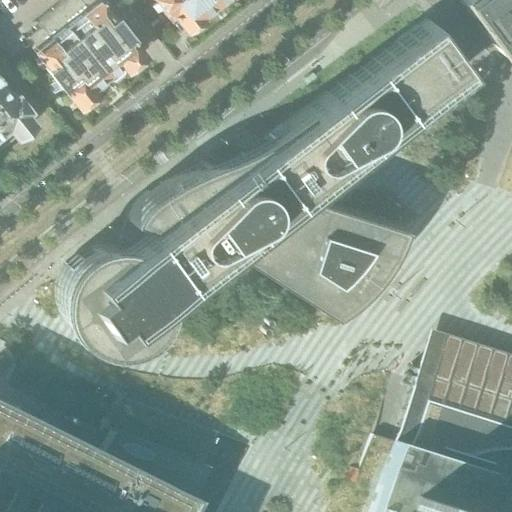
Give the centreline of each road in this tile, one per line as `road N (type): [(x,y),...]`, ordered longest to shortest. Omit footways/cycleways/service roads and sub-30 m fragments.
road 1 (residential): [(0,291),(365,0)]
road 2 (residential): [(281,0),(0,222)]
